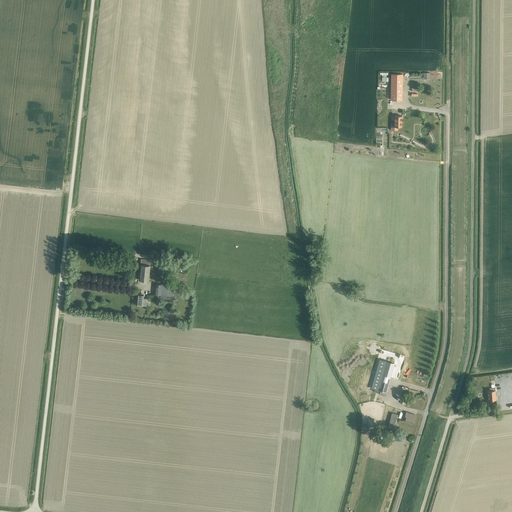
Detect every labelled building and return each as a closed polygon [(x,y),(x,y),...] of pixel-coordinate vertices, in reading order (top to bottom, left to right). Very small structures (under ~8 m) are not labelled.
[(387,71),(380,71),(380,80),(388,80),(388,75),(387,75),(387,71)] [(391,100),(402,100),(402,74),(391,74),(391,100)] [(403,122),(403,120),(402,120),(402,116),(395,116),(395,117),(391,117),(391,130),(398,130),(398,127),(401,127),(402,122),(403,122)] [(139,280),(149,281),(151,260),(141,259),(139,280)] [(173,272),(173,280),(186,281),(187,273),(173,272)] [(155,284),(154,297),(160,297),(159,299),(164,299),(164,297),(174,298),(175,286),(155,284)] [(136,305),(146,306),(147,300),(143,300),(144,295),(137,295),(136,305)] [(379,359),(371,388),(380,390),(379,394),(385,396),(386,392),(394,363),(379,359)] [(487,391),(488,400),(495,400),(494,388),(489,388),(489,391),(487,391)] [(405,421),(412,424),(415,415),(406,412),(405,415),(404,415),(403,418),(406,419),(405,421)] [(392,413),(388,427),(394,428),(398,414),(392,413)]
